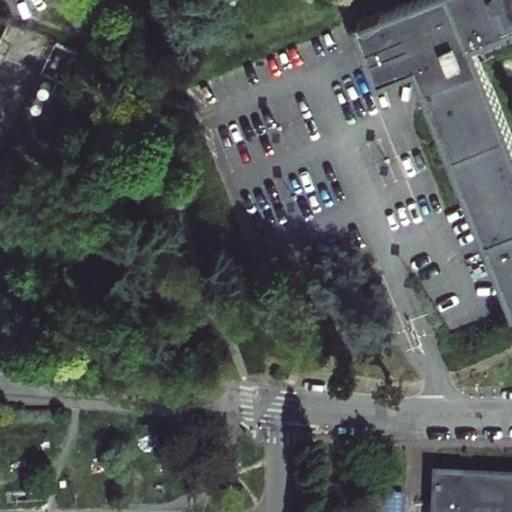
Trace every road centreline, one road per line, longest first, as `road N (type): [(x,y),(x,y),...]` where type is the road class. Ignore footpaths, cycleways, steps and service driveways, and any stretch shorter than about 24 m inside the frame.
road 1 (unclassified): [(0,379),(273,409)]
road 2 (unclassified): [(273,409),(511,415)]
